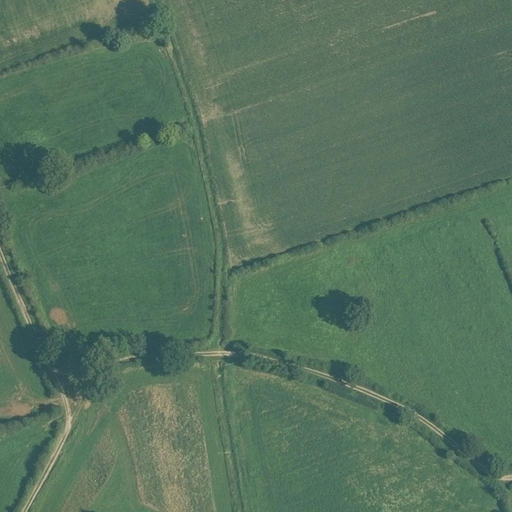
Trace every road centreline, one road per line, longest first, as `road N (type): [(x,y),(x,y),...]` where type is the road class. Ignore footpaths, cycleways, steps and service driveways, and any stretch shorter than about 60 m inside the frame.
road 1 (track): [(103,365),(209,353),(297,368),(417,416),(489,474),(511,477)]
road 2 (track): [(0,250),(60,388),(68,428)]
